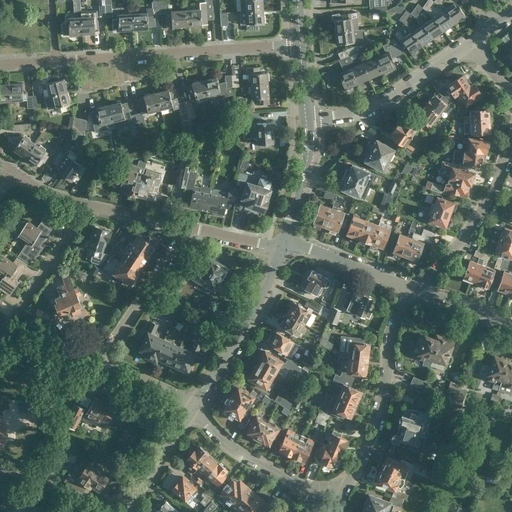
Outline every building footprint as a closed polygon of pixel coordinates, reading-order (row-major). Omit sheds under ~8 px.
[(187,26),(202,25),(208,24),(207,20),(213,20),(211,0),(205,0),(206,3),(200,3),(200,10),(186,11),(187,26)] [(240,0),(241,12),(247,12),(263,11),(262,0),(240,0)] [(431,0),(428,0),(422,8),(423,8),(427,12),(432,18),(436,24),(438,23),(443,31),(454,23),(449,15),(447,17),(443,11),(435,16),(430,8),(434,2),(434,1),(431,0)] [(446,9),(442,2),(443,0),(434,0),(434,1),(434,2),(439,6),(443,11),(447,17),(449,15),(454,23),(465,16),(460,8),(458,9),(454,3),(446,9)] [(153,15),(160,15),(159,2),(152,2),(153,9),(148,9),(148,13),(133,14),(134,30),(149,29),(149,24),(154,24),(153,15)] [(159,2),(160,15),(165,14),(166,28),(187,26),(186,11),(166,12),(166,2),(159,2)] [(423,8),(422,8),(418,4),(411,14),(410,14),(411,14),(414,17),(421,26),(425,32),(427,30),(432,38),(443,31),(438,23),(436,24),(432,18),(425,23),(418,14),(423,8)] [(400,11),(396,6),(387,12),(388,18),(400,11)] [(81,12),(81,17),(82,34),(95,33),(95,31),(99,31),(98,10),(81,12)] [(410,14),(411,14),(406,10),(399,19),(403,23),(410,33),(415,39),(416,38),(422,46),(432,38),(427,30),(425,32),(421,26),(414,31),(407,20),(411,14),(410,14)] [(263,11),(247,12),(248,24),(264,23),(263,11)] [(336,33),(353,30),(358,30),(356,12),(334,15),(336,33)] [(119,31),(134,30),(133,14),(118,15),(119,31)] [(77,36),(77,35),(82,34),(81,17),(69,18),(69,23),(63,24),(63,35),(71,35),(71,36),(77,36)] [(338,49),(344,48),(344,44),(360,42),(358,30),(353,30),(336,33),(338,49)] [(415,39),(410,33),(403,38),(399,31),(394,34),(403,47),(405,45),(411,53),(422,46),(416,38),(415,39)] [(382,73),(394,68),(390,59),(392,58),(390,54),(400,47),(395,39),(383,44),(389,52),(377,57),(380,64),(378,64),(382,73)] [(357,52),(365,49),(363,46),(354,50),(353,47),(347,50),(349,56),(357,52)] [(340,60),(349,56),(347,50),(337,54),(340,60)] [(352,62),(351,60),(349,56),(340,60),(338,61),(341,67),(352,62)] [(380,64),(377,57),(365,63),(367,68),(365,69),(369,78),(382,73),(378,64),(380,64)] [(365,63),(353,68),(355,74),(353,74),(357,84),(369,78),(365,69),(367,68),(365,63)] [(251,87),(268,85),(267,73),(262,73),(261,67),(248,68),(249,74),(250,74),(251,87)] [(355,74),(353,68),(341,73),(343,79),(341,80),(345,89),(357,84),(353,74),(355,74)] [(439,93),(442,96),(447,101),(454,97),(472,85),(468,80),(466,79),(465,80),(462,75),(447,85),(448,87),(439,93)] [(208,97),(221,94),(217,78),(204,81),(208,97)] [(65,93),(67,92),(63,80),(47,84),(51,97),(65,93)] [(184,102),(188,120),(194,118),(190,102),(203,98),(204,102),(209,101),(208,97),(204,81),(192,84),(192,85),(185,86),(189,101),(184,102)] [(473,83),(458,94),(465,105),(481,95),(480,94),(481,94),(482,92),(479,88),(477,88),(476,88),(473,83)] [(5,101),(10,101),(9,84),(0,84),(0,103),(5,103),(5,101)] [(34,108),(33,96),(27,97),(27,93),(23,93),(22,84),(9,84),(10,101),(10,103),(17,102),(17,101),(27,100),(27,108),(34,108)] [(268,85),(251,87),(252,99),(257,99),(257,104),(269,104),(268,85)] [(188,120),(184,102),(177,104),(176,99),(171,100),(168,90),(156,93),(160,109),(172,106),(174,111),(178,109),(181,121),(188,120)] [(70,111),(69,105),(70,104),(67,92),(65,93),(51,97),(45,98),(48,110),(60,107),(62,113),(70,111)] [(138,126),(145,125),(142,114),(160,109),(156,93),(138,98),(142,113),(136,115),(138,126)] [(434,94),(425,105),(438,115),(443,110),(448,114),(454,107),(453,106),(449,102),(447,101),(442,96),(439,99),(434,94)] [(138,126),(136,115),(130,116),(128,109),(122,110),(120,103),(108,106),(112,122),(130,117),(132,128),(138,126)] [(238,113),(250,112),(254,112),(254,104),(233,105),(234,113),(238,113)] [(438,115),(425,105),(417,116),(430,126),(438,115)] [(112,122),(108,106),(95,109),(99,125),(112,122)] [(463,117),(464,123),(490,121),(490,117),(492,117),(492,110),(489,110),(489,109),(469,111),(470,116),(463,117)] [(250,112),(238,113),(239,132),(243,132),(244,139),(257,138),(258,145),(273,144),(271,122),(251,123),(250,112)] [(419,127),(404,116),(400,121),(398,121),(396,124),(397,126),(396,127),(412,138),(417,131),(423,136),(426,131),(430,134),(432,130),(422,123),(419,127)] [(78,131),(80,118),(73,117),(71,130),(78,131)] [(80,118),(78,131),(84,132),(86,119),(80,118)] [(490,125),(490,121),(464,123),(464,128),(470,128),(471,134),(491,132),(493,131),(493,125),(490,125)] [(12,125),(13,132),(27,131),(31,126),(30,124),(12,125)] [(412,138),(396,127),(394,127),(392,130),(392,132),(389,137),(404,148),(407,150),(405,152),(409,155),(414,149),(408,144),(412,138)] [(440,134),(444,139),(449,135),(445,130),(440,134)] [(23,136),(12,137),(11,142),(17,145),(14,149),(25,157),(34,143),(23,136)] [(465,150),(486,153),(488,141),(469,138),(468,139),(464,138),(463,145),(468,146),(467,150),(465,150)] [(370,142),(367,148),(389,160),(394,149),(376,139),(374,143),(370,142)] [(34,143),(25,157),(38,166),(41,161),(44,163),(48,156),(44,153),(45,151),(45,150),(46,149),(40,145),(39,147),(34,143)] [(61,148),(56,145),(50,154),(55,158),(61,148)] [(389,160),(367,148),(363,155),(367,157),(364,161),(383,171),(389,160)] [(66,152),(62,149),(59,152),(63,155),(55,168),(56,168),(57,166),(62,169),(59,173),(71,181),(72,180),(76,183),(81,176),(76,173),(81,165),(75,161),(78,155),(68,149),(66,152)] [(485,159),(486,153),(465,150),(463,163),(482,165),(483,160),(485,159)] [(134,172),(136,163),(128,160),(127,163),(121,184),(129,186),(127,192),(128,193),(127,197),(134,199),(135,194),(136,195),(142,174),(134,172)] [(470,185),(473,174),(461,170),(462,166),(443,162),(441,169),(451,171),(450,174),(452,175),(450,179),(453,180),(469,185),(470,185)] [(370,172),(352,165),(350,170),(347,168),(344,176),(370,187),(373,179),(372,178),(374,174),(370,172)] [(406,175),(411,171),(405,167),(401,173),(406,175)] [(154,193),(160,173),(144,168),(142,174),(136,195),(144,197),(151,199),(153,193),(154,193)] [(206,211),(211,190),(210,190),(209,188),(208,187),(204,186),(202,187),(200,187),(194,186),(195,180),(197,172),(189,171),(187,178),(185,189),(193,191),(189,207),(206,211)] [(179,173),(177,186),(184,187),(187,175),(179,173)] [(370,187),(344,176),(340,183),(344,184),(342,189),(359,197),(365,199),(370,187)] [(267,208),(268,205),(267,202),(266,201),(269,190),(264,188),(266,182),(258,179),(256,186),(247,183),(242,198),(248,200),(247,205),(263,210),(263,209),(264,209),(267,208)] [(398,182),(393,179),(387,193),(392,195),(398,182)] [(469,185),(453,180),(450,179),(449,184),(446,183),(445,187),(428,181),(425,188),(448,196),(449,192),(465,197),(469,185)] [(211,190),(206,211),(223,215),(227,198),(235,200),(237,189),(229,187),(228,193),(222,192),(221,191),(219,190),(215,189),(213,189),(211,190)] [(335,201),(337,195),(325,191),(323,197),(335,201)] [(341,203),(344,197),(337,195),(335,201),(332,208),(333,208),(326,226),(331,228),(329,231),(335,234),(337,230),(338,230),(344,212),(337,210),(340,203),(341,203)] [(436,204),(435,203),(434,203),(432,208),(450,215),(451,210),(454,211),(457,204),(454,203),(438,197),(436,204)] [(355,211),(358,203),(353,201),(350,210),(355,211)] [(333,208),(332,208),(321,204),(314,222),(315,222),(314,225),(320,228),(321,224),(326,226),(333,208)] [(382,215),(384,210),(374,206),(372,211),(382,215)] [(426,211),(426,212),(424,218),(430,220),(429,221),(445,227),(446,226),(449,227),(451,220),(448,219),(450,215),(432,208),(426,206),(424,210),(426,211)] [(394,212),(391,218),(398,220),(400,215),(394,212)] [(353,215),(354,215),(346,235),(352,237),(350,240),(357,243),(366,220),(359,217),(360,216),(354,213),(353,215)] [(40,246),(56,224),(45,217),(37,228),(28,221),(18,236),(19,235),(28,241),(21,252),(33,261),(43,248),(40,246)] [(378,224),(366,220),(357,243),(365,246),(366,242),(371,244),(378,224)] [(408,235),(407,236),(399,233),(393,251),(394,252),(392,255),(399,257),(400,254),(405,255),(417,221),(413,220),(408,232),(410,234),(410,235),(408,235)] [(429,226),(417,221),(405,255),(409,257),(408,261),(414,263),(415,259),(416,260),(423,240),(431,243),(434,233),(427,230),(429,226)] [(378,224),(371,244),(370,248),(377,250),(378,246),(383,248),(391,226),(379,222),(378,224)] [(108,242),(111,231),(94,226),(90,241),(88,241),(87,243),(87,245),(88,246),(88,247),(95,249),(93,256),(91,257),(90,261),(91,262),(100,265),(107,255),(103,253),(106,242),(108,242)] [(511,229),(505,227),(503,232),(502,231),(499,232),(498,235),(499,238),(499,239),(511,244),(511,229)] [(147,242),(138,236),(133,243),(130,240),(128,243),(125,242),(127,239),(123,237),(120,242),(126,246),(129,248),(130,247),(147,258),(154,247),(153,246),(155,243),(149,238),(147,242)] [(511,244),(499,239),(496,241),(495,244),(496,247),(496,248),(497,248),(496,252),(511,258),(511,244)] [(129,248),(126,246),(122,252),(125,255),(121,261),(138,272),(147,258),(130,247),(129,248)] [(475,283),(482,265),(485,258),(486,254),(476,250),(474,256),(479,258),(477,263),(470,260),(466,270),(463,269),(461,270),(459,274),(460,276),(464,277),(463,278),(464,279),(466,281),(468,282),(471,281),(475,283)] [(13,262),(0,253),(0,273),(4,276),(0,282),(0,288),(10,296),(19,282),(17,281),(28,265),(17,257),(13,262)] [(227,268),(211,258),(208,262),(207,262),(204,266),(205,266),(202,272),(198,270),(194,278),(196,279),(194,284),(179,274),(176,280),(172,277),(166,285),(188,299),(196,286),(202,289),(211,295),(213,290),(215,288),(217,287),(219,284),(218,282),(222,276),(224,277),(226,273),(225,271),(227,268)] [(500,268),(503,260),(498,258),(494,268),(500,270),(500,268)] [(503,260),(500,268),(506,270),(510,261),(504,259),(503,260)] [(138,272),(121,261),(113,273),(114,274),(112,278),(118,282),(120,278),(130,284),(138,272)] [(95,277),(100,270),(100,269),(94,265),(87,275),(95,277)] [(494,269),(482,265),(475,283),(479,284),(479,285),(481,287),(485,288),(487,287),(487,286),(488,287),(494,269)] [(100,270),(95,277),(104,280),(108,275),(100,270)] [(330,279),(328,278),(312,270),(307,278),(308,279),(303,288),(318,297),(324,287),(325,288),(328,287),(331,282),(330,279)] [(511,293),(511,289),(511,274),(504,271),(498,289),(504,291),(505,293),(507,294),(510,293),(511,293)] [(55,298),(50,300),(54,309),(57,308),(60,315),(72,310),(74,315),(81,312),(79,307),(82,306),(77,296),(80,295),(78,288),(74,289),(69,277),(63,279),(65,284),(57,287),(61,296),(56,298),(55,298)] [(373,299),(373,298),(364,294),(355,290),(352,297),(348,296),(343,307),(347,308),(346,309),(365,317),(365,316),(369,318),(372,311),(368,309),(373,299)] [(319,306),(330,310),(333,305),(322,300),(319,306)] [(305,324),(312,312),(295,302),(294,302),(292,301),(289,306),(291,307),(287,314),(305,324)] [(318,314),(322,308),(311,303),(308,307),(318,314)] [(190,326),(193,321),(171,306),(167,311),(190,326)] [(337,324),(343,311),(332,307),(327,320),(337,324)] [(50,314),(38,308),(34,317),(46,323),(50,314)] [(305,324),(287,314),(284,314),(282,317),(284,320),(280,325),(298,336),(305,324)] [(193,321),(190,326),(201,333),(204,328),(193,321)] [(154,361),(165,339),(158,336),(162,328),(158,326),(159,325),(153,322),(148,331),(149,331),(140,350),(147,354),(146,357),(154,361)] [(353,338),(355,333),(345,328),(343,334),(353,338)] [(290,361),(295,352),(290,349),(294,342),(276,331),(276,332),(274,332),(271,337),(272,339),(269,344),(280,350),(278,353),(287,359),(290,361)] [(431,365),(440,336),(437,335),(435,339),(425,336),(425,337),(421,335),(418,343),(422,345),(418,357),(425,360),(424,364),(430,367),(431,365)] [(440,336),(431,365),(444,370),(447,363),(449,363),(451,361),(452,359),(452,357),(450,354),(453,346),(452,346),(454,341),(440,336)] [(165,339),(154,361),(156,361),(157,359),(171,365),(180,346),(165,339)] [(314,353),(318,347),(305,339),(302,345),(314,353)] [(180,346),(171,365),(188,372),(197,353),(198,354),(201,345),(195,342),(191,351),(180,346)] [(339,351),(338,356),(368,360),(369,346),(350,343),(349,352),(339,351)] [(257,364),(276,376),(280,369),(282,370),(284,366),(303,378),(307,371),(302,368),(290,361),(287,359),(285,363),(284,362),(265,351),(257,364)] [(368,360),(338,356),(337,362),(348,363),(347,371),(342,371),(340,376),(353,381),(356,373),(366,374),(368,360)] [(504,373),(508,361),(494,356),(493,358),(491,358),(489,359),(488,361),(488,362),(490,364),(491,365),(485,380),(500,385),(504,373)] [(500,385),(511,389),(511,362),(508,361),(504,373),(500,385)] [(305,363),(302,368),(307,371),(308,371),(311,366),(305,363)] [(271,383),(276,376),(257,364),(248,378),(267,390),(270,391),(274,384),(271,383)] [(337,396),(357,405),(359,405),(361,399),(360,397),(362,392),(350,387),(353,381),(340,376),(335,374),(333,379),(343,383),(337,396)] [(420,388),(423,381),(414,377),(411,384),(420,388)] [(451,412),(460,388),(462,385),(450,380),(447,389),(440,407),(451,412)] [(234,388),(229,397),(248,409),(258,394),(251,390),(249,394),(237,386),(235,389),(234,388)] [(460,388),(451,412),(458,414),(467,391),(460,388)] [(326,411),(343,419),(345,415),(351,418),(353,413),(356,412),(358,407),(357,405),(337,396),(332,394),(326,411)] [(271,398),(265,395),(262,400),(268,403),(271,398)] [(284,407),(289,410),(293,405),(278,395),(274,400),(284,407)] [(117,404),(103,396),(101,399),(95,396),(85,414),(83,413),(85,409),(74,404),(64,424),(75,429),(80,419),(92,425),(92,423),(104,429),(117,404)] [(241,421),(244,416),(248,409),(229,397),(223,406),(224,407),(223,410),(241,421)] [(431,411),(433,405),(420,399),(417,405),(431,411)] [(290,411),(284,407),(280,412),(287,415),(290,411)] [(412,410),(408,409),(406,410),(404,416),(401,415),(399,424),(421,431),(423,422),(424,422),(427,413),(419,410),(419,411),(412,409),(412,410)] [(325,426),(330,415),(320,411),(315,422),(325,426)] [(269,421),(257,414),(246,433),(249,435),(249,436),(257,440),(269,421)] [(280,428),(269,421),(257,440),(266,445),(266,444),(269,446),(280,428)] [(245,426),(240,423),(237,428),(242,431),(245,426)] [(430,439),(432,435),(424,432),(425,432),(424,432),(422,431),(421,431),(399,424),(398,425),(399,426),(397,435),(395,435),(392,436),(391,439),(393,442),(396,443),(399,441),(400,440),(417,445),(417,444),(424,446),(427,438),(430,439)] [(295,432),(288,429),(278,451),(292,457),(300,435),(295,433),(295,432)] [(341,434),(333,430),(332,433),(331,435),(327,433),(325,439),(329,440),(326,446),(342,452),(343,453),(345,447),(346,446),(348,443),(347,442),(348,440),(340,436),(341,434)] [(315,441),(300,435),(292,457),(305,462),(315,441)] [(194,472),(197,469),(210,455),(199,446),(196,450),(195,449),(185,459),(191,464),(188,467),(194,472)] [(342,452),(326,446),(324,450),(321,449),(317,456),(321,458),(320,461),(320,462),(321,461),(325,463),(326,465),(330,466),(331,466),(333,467),(336,459),(338,460),(342,452)] [(210,455),(197,469),(205,476),(218,462),(210,455)] [(427,467),(429,461),(417,456),(414,463),(427,467)] [(399,462),(387,457),(382,469),(405,480),(407,474),(409,475),(413,466),(400,460),(399,462)] [(75,480),(71,486),(82,493),(86,487),(90,490),(91,487),(99,492),(108,479),(102,475),(105,469),(95,463),(94,466),(89,463),(87,466),(81,462),(77,468),(75,466),(69,476),(75,480)] [(217,487),(218,486),(226,476),(225,475),(228,471),(218,462),(205,476),(217,487)] [(405,480),(382,469),(376,481),(394,490),(392,496),(403,501),(404,499),(406,500),(408,495),(399,491),(401,488),(402,486),(404,485),(405,483),(404,480),(405,480)] [(197,489),(183,476),(172,489),(189,504),(198,493),(197,492),(198,491),(197,489)] [(221,493),(216,498),(218,500),(222,503),(224,501),(229,506),(246,487),(240,481),(237,484),(234,481),(222,494),(221,493)] [(236,511),(240,511),(256,495),(246,487),(229,506),(236,511)] [(200,502),(206,507),(211,501),(214,497),(213,497),(210,494),(206,490),(202,495),(204,497),(200,502)] [(256,495),(240,511),(264,511),(261,509),(265,504),(256,495)] [(391,511),(394,505),(400,507),(403,501),(392,496),(389,503),(369,495),(365,508),(375,511),(391,511)] [(4,502),(11,506),(13,502),(6,498),(4,502)] [(11,506),(4,502),(3,501),(0,506),(0,507),(7,511),(8,511),(10,511),(13,509),(11,506)] [(157,505),(154,508),(158,511),(181,511),(177,508),(176,510),(166,501),(161,506),(160,505),(157,505)] [(209,511),(216,505),(211,501),(206,507),(201,511),(209,511)]
